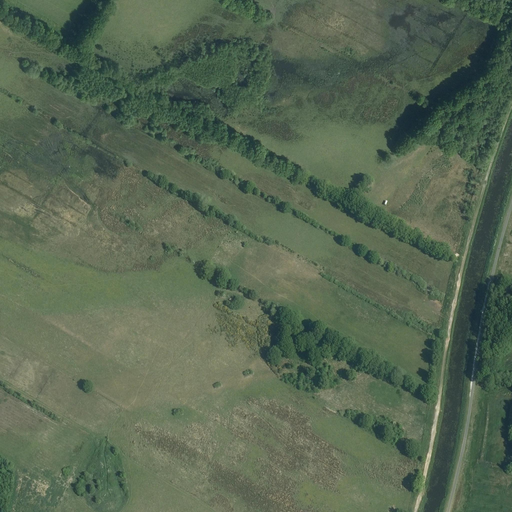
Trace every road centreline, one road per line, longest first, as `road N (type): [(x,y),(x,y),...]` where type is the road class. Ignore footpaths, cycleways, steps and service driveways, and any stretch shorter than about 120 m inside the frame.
road 1 (unclassified): [(511,200),(447,511)]
road 2 (track): [(511,103),(462,260),(439,395)]
